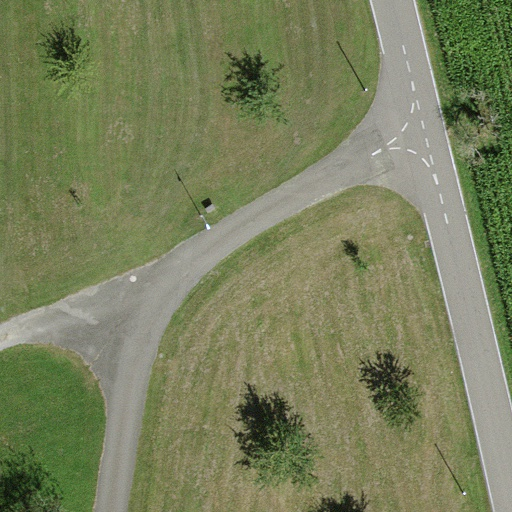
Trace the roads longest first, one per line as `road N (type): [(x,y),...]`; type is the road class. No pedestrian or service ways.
road 1 (residential): [(111,511),(155,294),(223,236),(415,129)]
road 2 (unclassified): [(506,511),(415,129)]
road 3 (track): [(155,294),(0,340)]
road 4 (unclassified): [(415,129),(387,0)]
